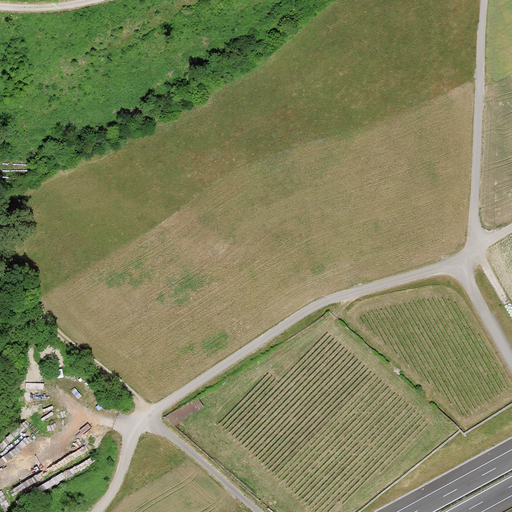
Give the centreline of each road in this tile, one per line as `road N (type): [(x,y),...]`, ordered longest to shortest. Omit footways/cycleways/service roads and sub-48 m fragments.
road 1 (unclassified): [(451,262),(310,306),(144,417),(96,511)]
road 2 (unclassified): [(486,0),(473,249)]
road 3 (track): [(144,417),(260,511)]
